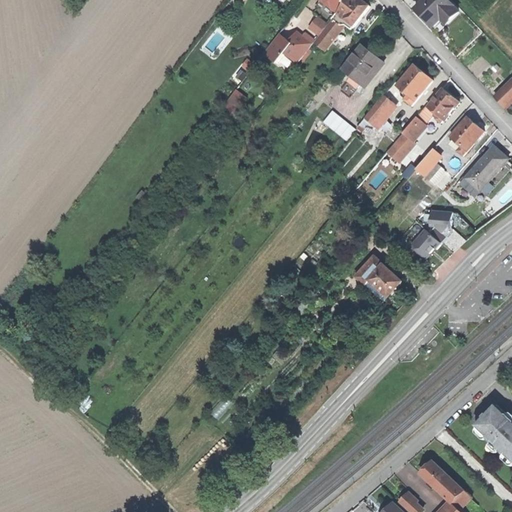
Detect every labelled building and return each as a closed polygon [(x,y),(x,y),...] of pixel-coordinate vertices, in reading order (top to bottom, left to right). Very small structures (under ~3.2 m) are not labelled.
[(331,0),(342,8),(348,0),(331,0)] [(361,0),(349,0),(334,20),(337,22),(342,16),(350,22),(355,26),(370,7),(362,0),(361,0)] [(448,0),(425,0),(417,8),(425,16),(434,25),(441,18),(446,23),(459,11),(448,0)] [(337,22),(334,20),(316,43),(324,49),(342,26),(337,22)] [(287,55),(299,64),(316,41),(312,38),(310,41),(304,36),(299,32),(291,41),(281,34),(265,54),(279,65),(287,55)] [(372,55),(364,48),(345,70),(353,77),(350,81),(359,88),(362,84),(381,62),(372,55)] [(385,66),(381,62),(362,84),(367,88),(385,66)] [(425,74),(416,66),(398,87),(409,96),(406,100),(413,106),(434,82),(425,74)] [(511,80),(495,97),(505,108),(511,101),(511,80)] [(445,89),(430,108),(440,116),(445,120),(446,121),(461,103),(453,96),(445,89)] [(225,106),(236,115),(247,100),(236,92),(225,106)] [(365,121),(375,130),(394,106),(385,98),(365,121)] [(331,126),(341,115),(335,110),(326,121),(331,126)] [(349,140),(358,129),(341,115),(331,126),(349,140)] [(418,118),(405,134),(414,141),(428,125),(418,118)] [(470,118),(453,137),(463,146),(459,151),(465,156),(485,132),(477,124),(470,118)] [(468,179),(482,192),(510,160),(503,155),(496,148),(482,164),(468,179)] [(435,150),(418,170),(425,175),(436,162),(441,156),(435,150)] [(511,161),(510,160),(482,192),(476,197),(482,202),(511,168),(511,161)] [(442,167),(436,162),(425,175),(430,180),(442,167)] [(461,183),(463,185),(468,179),(482,164),(480,162),(461,183)] [(463,185),(476,197),(482,192),(468,179),(463,185)] [(437,228),(431,234),(443,244),(449,238),(448,237),(454,230),(453,229),(454,212),(434,211),(432,227),(437,228)] [(443,244),(428,231),(413,247),(414,248),(409,254),(424,266),(429,260),(428,259),(437,250),(438,249),(443,244)] [(378,257),(376,260),(384,268),(386,265),(378,257)] [(359,277),(368,285),(384,268),(376,260),(359,277)] [(384,268),(368,285),(376,293),(372,296),(375,300),(379,295),(386,302),(391,297),(395,297),(397,295),(396,291),(400,287),(404,283),(386,265),(384,268)] [(224,396),(217,415),(222,417),(224,410),(230,412),(234,399),(224,396)] [(488,417),(477,428),(489,439),(488,441),(505,458),(507,456),(511,461),(511,423),(509,420),(510,419),(498,407),(488,417)] [(422,477),(445,499),(457,486),(434,464),(422,477)] [(445,499),(453,507),(465,494),(457,486),(445,499)] [(400,502),(410,511),(415,506),(418,504),(408,494),(400,502)] [(460,511),(472,501),(465,494),(453,507),(447,511),(460,511)]
